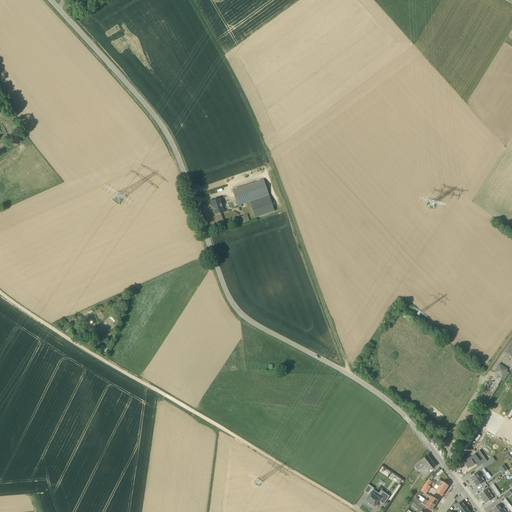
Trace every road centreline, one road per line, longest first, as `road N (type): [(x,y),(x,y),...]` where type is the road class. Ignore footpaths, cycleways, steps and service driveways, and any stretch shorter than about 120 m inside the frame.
road 1 (tertiary): [(459,487),(405,414),(232,302),(161,123),(51,0)]
road 2 (track): [(352,506),(0,291)]
road 3 (track): [(347,371),(273,165),(190,0)]
